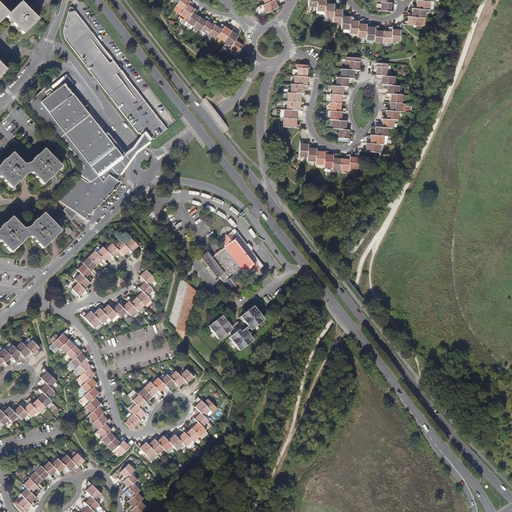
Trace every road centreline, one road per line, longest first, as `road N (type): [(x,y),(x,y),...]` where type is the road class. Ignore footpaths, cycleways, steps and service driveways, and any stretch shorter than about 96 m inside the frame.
road 1 (primary): [(511,498),(445,428),(274,206)]
road 2 (primary): [(274,206),(113,0)]
road 3 (primary): [(98,0),(256,203)]
road 4 (primary): [(305,266),(443,448)]
road 5 (track): [(416,389),(418,362),(370,283),(376,240)]
road 6 (residential): [(63,311),(90,343),(120,423),(133,434),(147,431)]
road 7 (residential): [(285,50),(314,68),(308,116),(317,139),(337,149),(360,134)]
road 8 (residential): [(137,173),(125,196),(37,284)]
road 9 (unclassified): [(274,206),(261,154),(274,61)]
road 10 (residential): [(143,155),(64,51),(49,45)]
road 11 (unclassified): [(154,160),(232,100),(257,59)]
road 12 (residential): [(40,59),(67,68),(136,160)]
road 13 (unclassified): [(147,175),(221,193),(257,226)]
